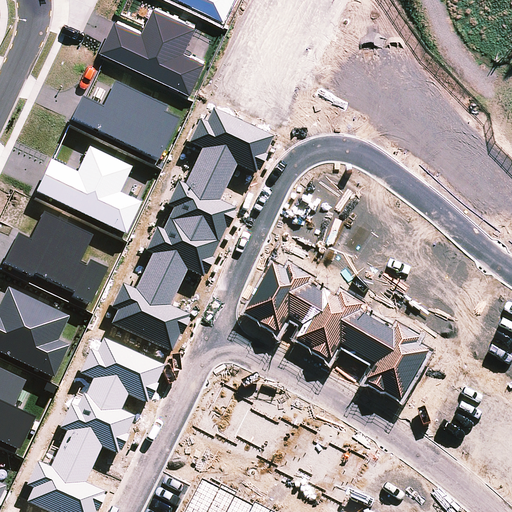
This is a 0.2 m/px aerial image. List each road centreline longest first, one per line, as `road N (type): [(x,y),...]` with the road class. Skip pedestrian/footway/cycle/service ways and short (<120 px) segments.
road 1 (residential): [(511,270),(368,158),(316,149),(275,185),(218,316),(218,346)]
road 2 (residential): [(218,346),(248,351),(343,402),(491,511)]
road 3 (residential): [(218,346),(197,364),(124,511)]
